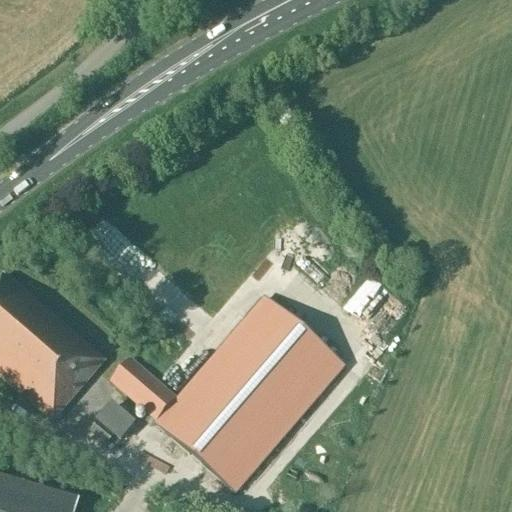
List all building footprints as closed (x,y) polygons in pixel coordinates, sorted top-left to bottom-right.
[(310,229),(243,133),(221,149),(288,244),(310,229)] [(186,174),(166,197),(249,269),(264,252),(210,205),(215,199),(186,174)] [(145,195),(125,214),(212,301),(232,282),(145,195)] [(102,232),(86,249),(129,288),(145,271),(102,232)] [(0,281),(0,377),(53,423),(106,362),(24,291),(22,292),(4,277),(0,281)] [(342,307),(368,340),(398,317),(372,284),(342,307)] [(112,386),(159,426),(157,428),(236,496),(343,372),(264,304),(179,403),(132,363),(112,386)] [(388,421),(384,438),(425,445),(428,429),(388,421)] [(278,467),(293,452),(284,444),(269,459),(278,467)] [(73,511),(76,505),(0,482),(0,511),(73,511)]
